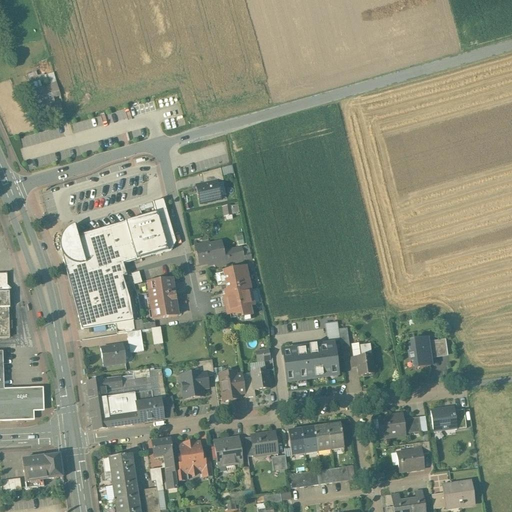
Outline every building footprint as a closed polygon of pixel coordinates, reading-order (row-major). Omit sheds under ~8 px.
[(54,72),(40,78),(41,81),(31,85),(40,110),(58,103),(56,99),(63,97),(54,72)] [(201,175),(203,185),(216,182),(216,183),(223,182),(220,170),(201,175)] [(203,185),(196,187),(200,205),(220,200),(216,183),(216,182),(203,185)] [(157,213),(168,252),(172,251),(176,243),(163,200),(153,203),(156,214),(157,213)] [(240,204),(223,207),(224,216),(241,214),(240,204)] [(59,246),(60,249),(81,330),(115,325),(117,335),(127,334),(135,332),(130,300),(123,277),(127,276),(123,265),(168,252),(157,213),(156,214),(78,236),(74,226),(72,227),(69,228),(64,233),(61,238),(60,240),(60,243),(59,246)] [(220,243),(203,247),(204,249),(198,251),(197,248),(196,248),(200,266),(214,263),(215,268),(244,262),(242,256),(241,249),(240,249),(240,252),(229,254),(228,251),(223,253),(220,243)] [(249,254),(242,256),(244,262),(251,261),(249,254)] [(245,268),(223,273),(227,291),(225,292),(226,297),(224,298),(227,313),(228,316),(231,315),(235,314),(236,317),(241,316),(242,318),(251,316),(249,307),(254,306),(245,268)] [(133,274),(135,285),(144,282),(141,272),(133,274)] [(6,275),(0,274),(0,339),(9,339),(8,309),(7,309),(7,305),(9,303),(7,302),(7,298),(8,296),(7,295),(7,292),(9,289),(7,286),(6,275)] [(172,280),(147,284),(153,321),(177,316),(172,280)] [(227,313),(215,315),(216,319),(233,324),(231,315),(228,316),(227,313)] [(160,328),(156,329),(152,330),(154,346),(162,344),(160,328)] [(346,329),(339,330),(341,349),(349,348),(346,329)] [(135,332),(127,334),(128,340),(142,338),(141,331),(135,332)] [(142,338),(128,340),(130,355),(144,352),(142,338)] [(426,340),(411,342),(412,354),(409,354),(410,362),(414,361),(415,369),(430,367),(429,358),(427,343),(426,340)] [(444,340),(427,343),(429,358),(446,355),(444,340)] [(333,342),(282,350),(287,384),(338,376),(333,342)] [(370,343),(359,345),(360,356),(351,357),(352,366),(358,365),(360,376),(374,374),(370,343)] [(122,346),(101,350),(103,367),(125,364),(122,346)] [(269,351),(256,353),(257,362),(270,360),(269,351)] [(212,361),(197,363),(199,375),(205,374),(206,378),(214,377),(212,361)] [(148,370),(133,372),(134,380),(150,378),(148,370)] [(267,371),(251,374),(252,380),(254,391),(270,389),(267,371)] [(235,373),(224,374),(225,382),(221,382),(224,402),(239,400),(239,395),(236,377),(235,373)] [(199,375),(181,378),(184,399),(203,396),(202,389),(207,389),(206,378),(205,374),(199,375)] [(242,376),(236,377),(239,395),(245,394),(243,381),(242,376)] [(121,378),(86,383),(89,401),(106,399),(105,391),(122,389),(121,378)] [(252,380),(243,381),(245,394),(245,399),(255,397),(254,391),(252,380)] [(2,392),(0,392),(0,420),(32,419),(31,410),(41,410),(41,391),(2,392)] [(106,399),(89,401),(91,414),(89,415),(90,420),(92,420),(93,431),(139,424),(136,407),(153,404),(152,392),(106,399)] [(172,401),(160,403),(163,420),(173,419),(172,412),(173,410),(172,401)] [(153,404),(136,407),(139,424),(163,421),(163,420),(160,403),(153,404)] [(453,409),(430,412),(433,433),(434,433),(434,429),(441,428),(441,430),(455,428),(455,430),(466,429),(464,410),(454,411),(453,409)] [(393,417),(379,419),(381,437),(390,436),(390,437),(405,435),(403,420),(403,415),(402,416),(402,417),(393,418),(393,417)] [(419,418),(403,420),(405,435),(421,433),(419,418)] [(340,424),(326,426),(330,452),(344,450),(340,424)] [(326,426),(314,428),(317,453),(330,452),(326,426)] [(314,428),(301,430),(305,455),(317,453),(314,428)] [(301,430),(287,432),(292,457),(305,455),(301,430)] [(274,434),(251,437),(251,438),(253,457),(277,454),(274,434)] [(251,438),(245,439),(247,458),(253,457),(251,438)] [(170,439),(152,442),(155,458),(163,457),(172,456),(170,439)] [(239,439),(213,443),(217,468),(242,464),(239,439)] [(429,442),(412,444),(413,452),(421,451),(421,455),(430,454),(429,442)] [(194,443),(184,444),(184,446),(179,447),(181,462),(179,462),(179,465),(174,465),(176,483),(185,482),(183,474),(188,473),(194,477),(198,472),(203,471),(205,468),(204,461),(204,458),(202,459),(199,444),(194,445),(194,443)] [(413,452),(399,454),(402,473),(423,470),(421,455),(421,451),(413,452)] [(59,456),(22,461),(25,484),(43,481),(63,478),(59,456)] [(138,511),(131,456),(111,458),(112,464),(108,465),(109,473),(113,472),(114,478),(110,479),(111,487),(115,486),(116,492),(112,492),(113,501),(117,500),(118,506),(115,507),(115,511),(138,511)] [(172,456),(163,457),(168,491),(177,490),(176,483),(174,465),(172,456)] [(285,457),(277,458),(279,472),(287,470),(285,457)] [(210,460),(204,461),(205,468),(203,471),(204,479),(212,478),(210,460)] [(249,468),(241,469),(244,493),(252,492),(249,468)] [(346,468),(339,469),(341,483),(348,482),(346,468)] [(160,469),(150,471),(152,482),(156,482),(156,488),(163,487),(160,469)] [(339,469),(332,470),(333,484),(341,483),(339,469)] [(332,470),(324,471),(326,485),(333,484),(332,470)] [(324,471),(317,472),(319,486),(326,485),(324,471)] [(317,472),(309,473),(311,487),(319,486),(317,472)] [(309,473),(302,474),(304,488),(311,487),(309,473)] [(443,482),(443,473),(431,474),(432,482),(443,482)] [(302,474),(295,475),(297,489),(304,488),(302,474)] [(295,475),(288,476),(289,490),(297,489),(295,475)] [(25,484),(26,490),(44,487),(43,481),(25,484)] [(470,482),(450,485),(451,488),(443,489),(444,494),(446,509),(473,505),(470,482)] [(159,511),(157,489),(143,491),(145,511),(159,511)] [(415,500),(408,502),(409,511),(424,511),(422,492),(414,493),(415,500)] [(241,493),(231,493),(232,508),(242,508),(241,493)] [(444,494),(431,496),(433,510),(446,509),(444,494)] [(280,495),(263,497),(264,505),(281,503),(280,495)] [(399,503),(398,495),(391,496),(393,506),(393,510),(387,511),(409,511),(408,502),(399,503)]
